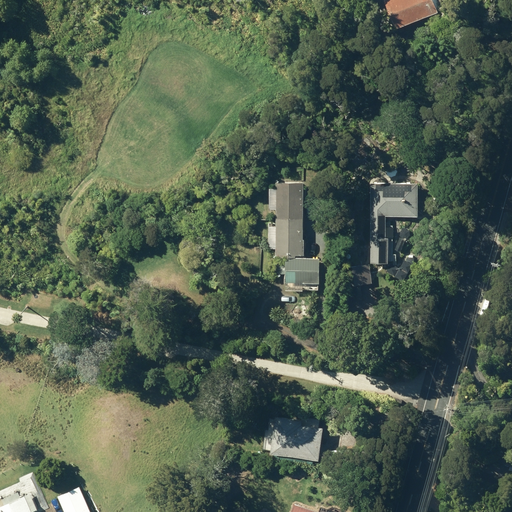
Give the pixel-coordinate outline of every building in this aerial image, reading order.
[(391,0),(402,27),(448,8),(444,0),(391,0)] [(280,209),(280,216),(307,217),(308,181),(281,181),(281,187),(273,187),(273,208),(280,209)] [(374,182),(375,261),(392,261),(393,238),(389,237),(389,215),(423,214),(423,181),(374,182)] [(307,217),(280,216),(280,226),(272,225),(272,247),(281,247),(281,256),(301,256),(301,254),(308,254),(308,238),(307,238),(307,217)] [(291,273),(291,289),(309,289),(309,282),(326,282),(326,257),(291,256),(291,261),(278,261),(278,273),(291,273)] [(354,263),(356,284),(375,282),(373,261),(354,263)] [(277,452),(325,459),(329,425),(308,423),(308,419),(282,415),(277,452)] [(61,495),(67,511),(94,511),(83,486),(61,495)] [(0,507),(0,511),(34,511),(35,511),(41,509),(34,493),(24,497),(21,490),(5,498),(8,504),(0,507)] [(328,511),(300,502),(295,511),(328,511)]
